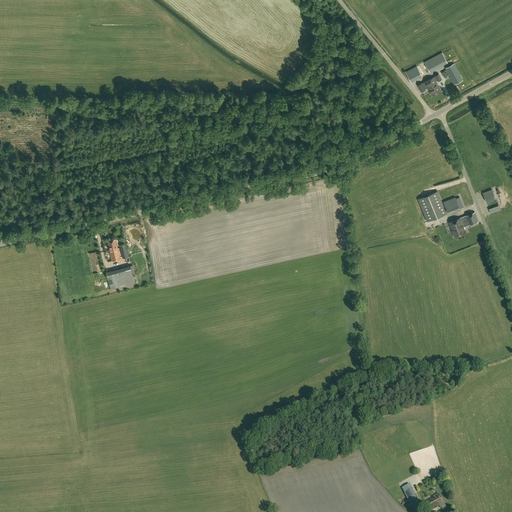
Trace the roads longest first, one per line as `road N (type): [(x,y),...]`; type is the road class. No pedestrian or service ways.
road 1 (tertiary): [(0,244),(320,171),(433,116)]
road 2 (unclassified): [(511,293),(440,111)]
road 3 (unclassified): [(433,116),(339,0)]
